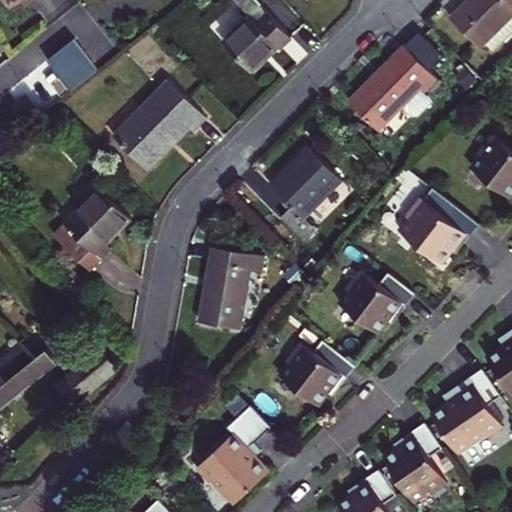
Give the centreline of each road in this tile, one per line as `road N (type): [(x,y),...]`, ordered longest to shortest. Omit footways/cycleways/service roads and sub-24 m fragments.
road 1 (residential): [(390,0),(192,200),(172,243),(142,384),(37,511)]
road 2 (residential): [(511,269),(255,511)]
